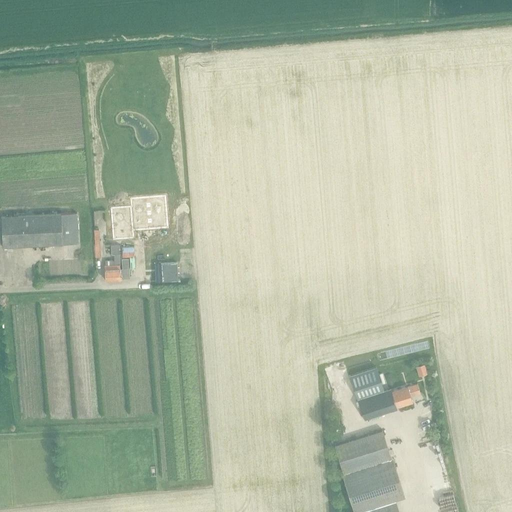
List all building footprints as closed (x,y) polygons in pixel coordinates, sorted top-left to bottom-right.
[(129,201),(130,208),(132,233),(167,231),(164,198),(129,201)] [(111,210),(113,240),(133,240),(132,233),(130,208),(111,210)] [(1,216),(3,246),(63,241),(61,211),(1,216)] [(78,212),(62,212),(64,242),(79,242),(78,212)] [(120,278),(119,268),(118,244),(111,245),(111,255),(113,254),(114,260),(103,261),(104,279),(120,278)] [(119,268),(120,278),(129,277),(128,258),(122,259),(122,268),(119,268)] [(176,262),(160,263),(161,281),(177,280),(176,262)] [(396,407),(412,402),(410,396),(420,393),(419,390),(417,383),(391,391),(396,407)] [(391,391),(390,389),(357,400),(364,419),(397,409),(396,407),(391,391)] [(433,421),(431,410),(423,412),(426,422),(433,421)] [(397,511),(394,500),(403,497),(382,429),(334,445),(355,511),(397,511)] [(511,447),(482,455),(496,511),(500,511),(511,509),(511,447)]
